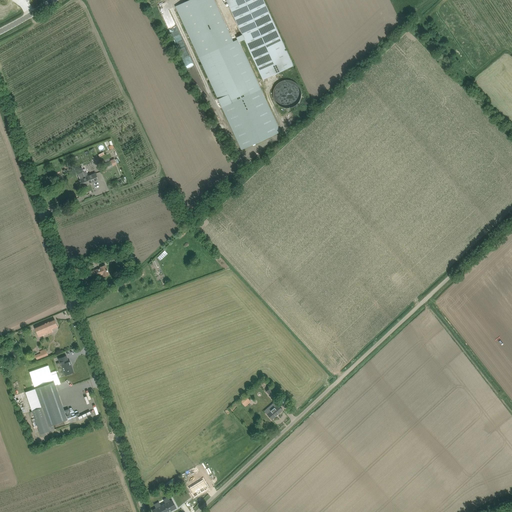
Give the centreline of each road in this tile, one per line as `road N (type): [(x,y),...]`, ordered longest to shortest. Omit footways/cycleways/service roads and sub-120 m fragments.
road 1 (tertiary): [(143,511),(0,94)]
road 2 (unclassified): [(197,511),(511,218)]
